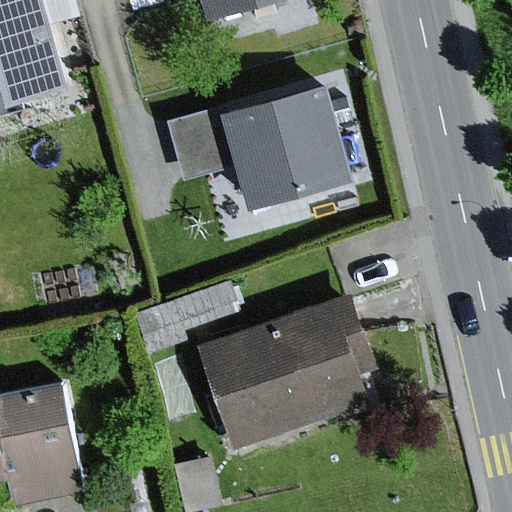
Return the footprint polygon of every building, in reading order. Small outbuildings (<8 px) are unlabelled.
[(0,0),(0,105),(74,84),(56,22),(49,0),(0,0)] [(49,0),(56,22),(84,14),(79,0),(49,0)] [(210,0),(214,15),(269,0),(210,0)] [(331,79),(230,107),(245,162),(256,203),(358,174),(331,79)] [(245,162),(230,107),(228,101),(171,116),(187,178),(245,162)] [(233,278),(139,311),(153,350),(192,337),(189,327),(244,308),(233,278)] [(359,292),(205,345),(239,443),(374,397),(365,371),(384,365),(359,292)] [(0,482),(12,480),(18,508),(93,493),(70,376),(0,389),(0,482)] [(214,454),(177,463),(189,511),(227,501),(214,454)]
